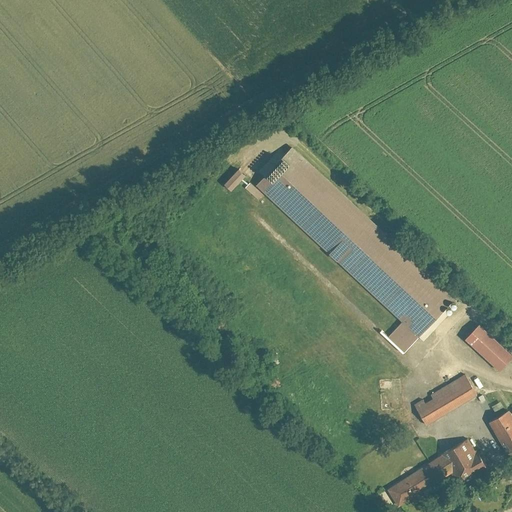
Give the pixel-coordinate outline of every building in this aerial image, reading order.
[(292,144),(255,182),(400,321),(386,335),(406,353),(456,300),(292,144)] [(245,174),(237,167),(222,183),(231,190),(245,174)] [(263,195),(249,182),(244,187),(258,200),(263,195)] [(511,354),(478,322),(464,337),(500,371),(511,358),(511,354)] [(413,406),(424,425),(477,395),(465,375),(413,406)] [(511,415),(508,408),(489,419),(506,449),(511,445),(511,415)] [(468,440),(387,487),(399,508),(461,472),(466,480),(485,469),(468,440)]
